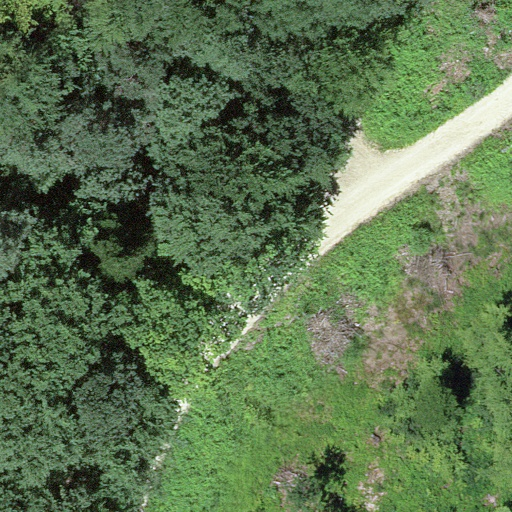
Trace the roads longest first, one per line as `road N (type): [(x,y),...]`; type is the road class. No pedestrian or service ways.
road 1 (track): [(511,101),(437,152),(354,155),(211,366),(136,511)]
road 2 (track): [(354,155),(395,0)]
